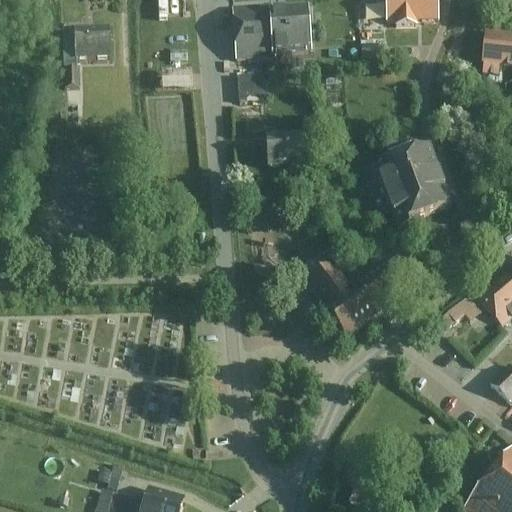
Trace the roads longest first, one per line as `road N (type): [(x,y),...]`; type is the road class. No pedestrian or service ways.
road 1 (residential): [(204,0),(240,372)]
road 2 (residential): [(240,372),(248,441),(261,467),(303,497)]
road 3 (residential): [(394,345),(511,436)]
road 4 (residential): [(394,345),(511,257)]
